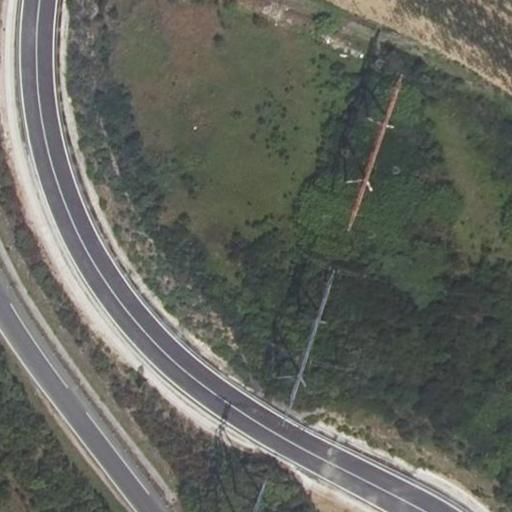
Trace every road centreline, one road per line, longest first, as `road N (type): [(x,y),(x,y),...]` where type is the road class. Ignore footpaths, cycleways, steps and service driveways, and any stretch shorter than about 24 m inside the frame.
road 1 (tertiary): [(425,511),(215,395),(123,307),(54,174),(38,94),(39,0)]
road 2 (primary): [(152,511),(0,306)]
road 3 (track): [(324,0),(423,43),(511,104)]
